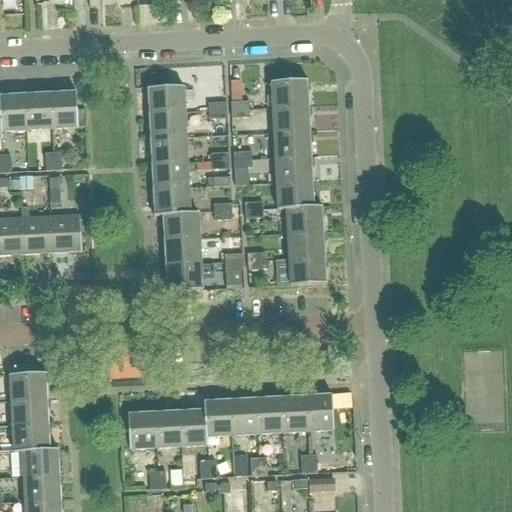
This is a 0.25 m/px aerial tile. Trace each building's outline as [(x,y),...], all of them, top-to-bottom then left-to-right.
[(101,1),(89,2),(90,10),(101,10),(101,1)] [(85,2),(74,3),(74,12),(85,11),(85,2)] [(309,83),(272,85),(273,111),(310,109),(309,83)] [(184,89),(148,91),(149,117),(186,115),(184,89)] [(77,94),(51,96),(53,132),(88,130),(87,112),(78,113),(77,94)] [(27,133),(53,132),(51,96),(26,97),(27,133)] [(2,135),(3,135),(27,133),(26,97),(0,98),(0,106),(0,107),(2,135)] [(231,105),(231,113),(250,112),(249,104),(231,105)] [(207,106),(208,115),(226,113),(226,105),(207,106)] [(310,109),(273,111),(275,136),(311,134),(310,109)] [(250,112),(231,113),(231,121),(250,121),(250,112)] [(208,123),(227,122),(226,113),(208,115),(208,123)] [(186,115),(149,117),(151,143),(187,141),(186,115)] [(311,134),(275,136),(276,161),(312,159),(311,134)] [(152,168),(188,166),(187,141),(151,143),(152,168)] [(233,156),(234,163),(253,162),(252,154),(233,156)] [(62,155),(54,156),(55,174),(63,173),(62,155)] [(210,156),(210,164),(229,164),(229,155),(210,156)] [(47,174),(55,174),(54,156),(46,156),(47,174)] [(12,158),(4,159),(4,176),(12,176),(12,158)] [(276,161),(277,186),(314,185),(312,159),(276,161)] [(234,163),(234,172),(253,171),(253,162),(234,163)] [(229,164),(210,164),(211,173),(229,172),(229,164)] [(190,191),(188,166),(152,168),(153,193),(190,191)] [(0,189),(9,189),(9,180),(0,180),(0,189)] [(59,192),(58,181),(49,182),(49,193),(59,192)] [(315,210),(314,185),(277,186),(279,213),(287,212),(315,210)] [(190,191),(153,193),(155,219),(163,219),(163,218),(191,217),(191,216),(190,191)] [(245,206),(245,214),(264,213),(263,205),(245,206)] [(232,215),(231,208),(231,206),(212,207),(213,216),(232,215)] [(287,212),(288,237),(325,235),(323,209),(315,210),(287,212)] [(53,256),(51,220),(29,221),(29,210),(21,210),(22,221),(23,221),(25,258),(53,256)] [(245,214),(246,222),(264,221),(264,213),(245,214)] [(164,244),(201,242),(200,215),(191,216),(191,217),(163,218),(163,219),(164,244)] [(232,215),(213,216),(213,224),(232,223),(232,215)] [(51,220),(53,256),(83,255),(82,240),(93,240),(92,222),(81,223),(81,218),(51,220)] [(0,259),(25,258),(23,221),(22,221),(0,222),(0,259)] [(288,237),(290,262),(326,260),(325,235),(288,237)] [(166,269),(202,267),(201,242),(164,244),(166,269)] [(248,264),(267,263),(266,256),(247,257),(248,264)] [(224,266),(243,265),(242,257),(223,258),(224,266)] [(291,289),(327,287),(326,260),(290,262),(291,289)] [(267,271),(267,263),(248,264),(248,272),(267,271)] [(242,287),(241,273),(243,272),(243,265),(224,266),(225,288),(242,287)] [(167,295),(204,293),(202,267),(166,269),(167,295)] [(95,291),(74,290),(72,330),(93,331),(95,291)] [(11,378),(12,404),(49,402),(47,376),(11,378)] [(306,398),(308,435),(334,434),(333,397),(306,398)] [(281,400),(283,436),(308,435),(306,398),(281,400)] [(256,401),(258,438),(283,436),(281,400),(256,401)] [(231,402),(233,439),(258,438),(256,401),(231,402)] [(12,404),(13,429),(50,427),(49,402),(12,404)] [(207,440),(208,440),(233,439),(231,402),(205,404),(205,412),(206,412),(207,440)] [(180,414),(182,450),(208,449),(208,440),(207,440),(206,412),(205,412),(180,414)] [(182,450),(180,414),(155,415),(157,451),(182,450)] [(122,453),(157,451),(155,415),(129,416),(130,435),(121,435),(122,453)] [(15,455),(23,455),(23,454),(51,453),(51,452),(50,427),(13,429),(15,455)] [(59,452),(51,452),(51,453),(23,454),(23,455),(24,480),(61,478),(59,452)] [(318,457),(310,458),(311,476),(319,476),(318,457)] [(303,477),(311,476),(310,458),(302,458),(303,477)] [(253,479),(261,479),(260,460),(252,461),(253,479)] [(268,460),(260,460),(261,479),(269,479),(268,460)] [(201,487),(200,463),(190,463),(191,487),(201,487)] [(202,482),(210,481),(209,463),(201,463),(202,482)] [(217,463),(209,463),(210,481),(218,481),(217,463)] [(152,493),(159,492),(158,474),(151,475),(152,493)] [(166,474),(158,474),(159,492),(167,492),(166,474)] [(24,480),(26,505),(62,503),(61,478),(24,480)] [(309,482),(309,494),(335,493),(334,480),(309,482)] [(26,505),(26,511),(62,511),(62,503),(26,505)]
